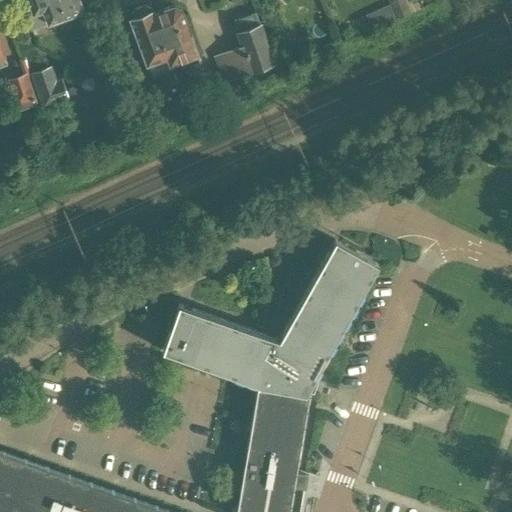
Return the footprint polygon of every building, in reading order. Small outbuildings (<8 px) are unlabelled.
[(57,18),(49,0),(26,0),(27,1),(20,4),(31,29),(57,18)] [(49,0),(57,18),(62,16),(66,25),(86,18),(83,7),(80,0),(49,0)] [(389,0),(397,18),(410,12),(404,0),(389,0)] [(133,9),(130,16),(152,75),(172,67),(170,63),(178,60),(181,68),(198,61),(195,54),(198,53),(181,7),(174,4),(153,12),(152,8),(145,4),(133,9)] [(388,5),(380,9),(386,23),(394,19),(388,5)] [(216,56),(225,80),(275,62),(261,23),(260,24),(256,13),(234,20),(238,32),(243,46),(216,56)] [(30,73),(42,106),(70,98),(64,80),(58,81),(51,65),(30,73)] [(7,79),(17,109),(36,103),(27,72),(7,79)] [(257,382),(308,390),(308,386),(378,263),(335,239),(278,339),(178,304),(162,351),(257,382)] [(308,390),(257,382),(235,511),(176,511),(0,449),(0,511),(287,511),(292,487),(300,489),(302,474),(294,473),(308,390)]
